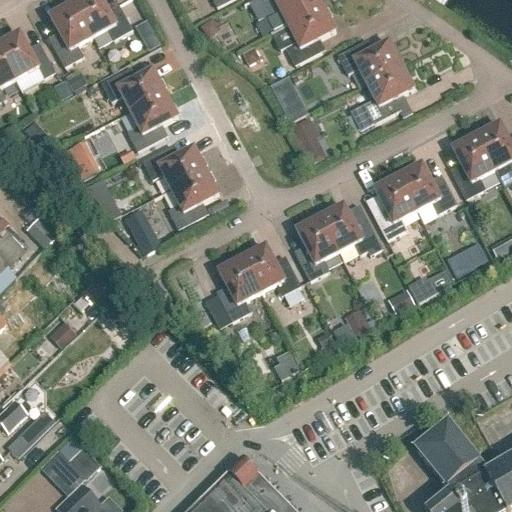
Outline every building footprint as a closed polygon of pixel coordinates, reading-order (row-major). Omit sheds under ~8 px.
[(133,36),(119,10),(108,16),(99,0),(91,0),(74,9),(94,44),(109,36),(114,47),(133,36)] [(243,0),(210,0),(218,14),(243,0)] [(265,0),(260,3),(248,9),(258,27),(263,24),(272,41),(324,13),(317,0),(265,0)] [(79,53),(94,44),(74,9),(51,22),(61,42),(51,47),(65,74),(84,63),(79,53)] [(336,37),(324,13),(272,41),(280,57),(286,54),(296,72),(322,58),(317,47),(336,37)] [(209,44),(221,35),(212,24),(200,33),(209,44)] [(21,39),(0,50),(0,57),(16,87),(31,79),(39,74),(45,85),(56,79),(42,53),(31,58),(21,39)] [(359,75),(367,90),(402,72),(390,48),(371,58),(365,48),(338,61),(349,81),(359,75)] [(249,71),(261,65),(255,53),(243,60),(249,71)] [(1,95),(16,87),(0,57),(0,109),(7,106),(1,95)] [(306,83),(318,76),(314,69),(302,75),(306,83)] [(402,72),(367,90),(375,105),(364,111),(375,130),(401,116),(395,106),(415,95),(402,72)] [(131,118),(166,100),(154,76),(134,86),(129,75),(102,89),(112,108),(123,103),(131,118)] [(73,97),(87,89),(81,78),(67,86),(73,97)] [(297,121),(313,113),(305,97),(288,105),(297,121)] [(179,123),(166,100),(131,118),(139,133),(128,139),(138,158),(165,144),(159,134),(179,123)] [(41,134),(35,127),(25,137),(31,144),(41,134)] [(501,129),(477,142),(495,177),(511,169),(511,171),(511,148),(511,149),(501,129)] [(480,185),(495,177),(477,142),(453,154),(463,174),(453,179),(467,206),(486,196),(480,185)] [(85,147),(68,156),(52,164),(58,176),(72,169),(81,187),(100,177),(85,147)] [(172,196),(207,178),(195,154),(175,164),(170,153),(143,167),(153,187),(164,181),(172,196)] [(131,155),(119,162),(124,171),(136,164),(131,155)] [(423,170),(399,183),(417,218),(433,210),(438,221),(457,210),(443,184),(433,190),(423,170)] [(220,201),(207,178),(172,196),(180,211),(169,217),(179,236),(206,222),(200,212),(220,201)] [(402,226),(417,218),(399,183),(375,195),(385,215),(374,221),(388,247),(408,237),(402,226)] [(101,190),(98,186),(83,195),(94,209),(100,202),(102,195),(101,190)] [(345,211),(321,224),(339,259),(355,251),(360,262),(368,257),(371,262),(383,255),(367,224),(355,231),(345,211)] [(50,251),(66,235),(47,217),(32,232),(50,251)] [(324,267),(339,259),(321,224),(297,236),(307,256),(297,261),(311,288),(330,278),(324,267)] [(0,283),(11,272),(10,271),(27,255),(0,228),(0,283)] [(145,263),(162,254),(150,230),(133,239),(145,263)] [(267,252),(243,264),(262,300),(277,292),(282,302),(302,292),(288,266),(277,271),(267,252)] [(246,308),(262,300),(243,264),(219,277),(229,296),(219,302),(233,328),(252,318),(246,308)] [(455,286),(467,280),(460,267),(448,274),(455,286)] [(82,301),(92,311),(110,294),(100,283),(92,290),(92,291),(82,301)] [(416,307),(431,300),(423,286),(409,293),(416,307)] [(397,321),(415,311),(407,296),(388,305),(397,321)] [(355,342),(368,335),(358,316),(345,323),(355,342)] [(62,355),(77,340),(65,329),(50,343),(62,355)] [(323,354),(334,348),(328,338),(317,343),(323,354)] [(0,379),(11,369),(0,357),(0,379)] [(0,427),(10,438),(30,419),(18,406),(0,423),(0,427)] [(56,428),(45,417),(8,454),(19,465),(56,428)] [(511,511),(511,465),(490,478),(481,467),(482,466),(450,428),(417,455),(452,498),(434,511),(511,511)] [(75,444),(59,459),(86,487),(87,488),(103,472),(102,471),(75,444)] [(290,511),(244,464),(195,511),(290,511)] [(103,511),(105,511),(85,491),(63,511),(103,511)]
